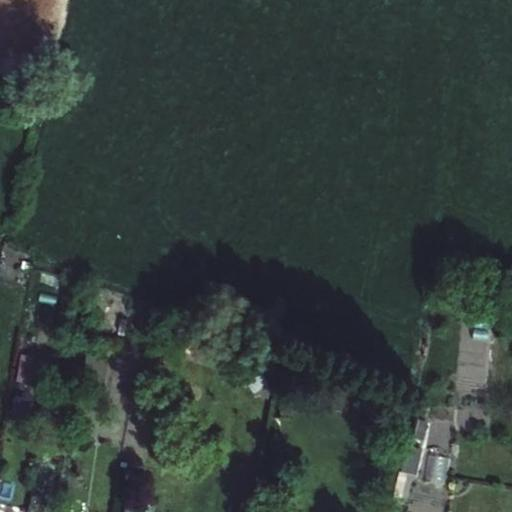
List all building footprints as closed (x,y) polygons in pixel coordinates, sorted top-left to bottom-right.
[(33,354),(19,352),(14,380),(28,383),(33,354)] [(250,365),(237,374),(252,395),(265,385),(250,365)] [(341,388),(334,409),(359,417),(366,396),(341,388)] [(24,395),(12,394),(10,411),(23,412),(24,395)] [(398,473),(392,501),(400,503),(407,475),(416,477),(422,451),(407,448),(401,473),(398,473)]
